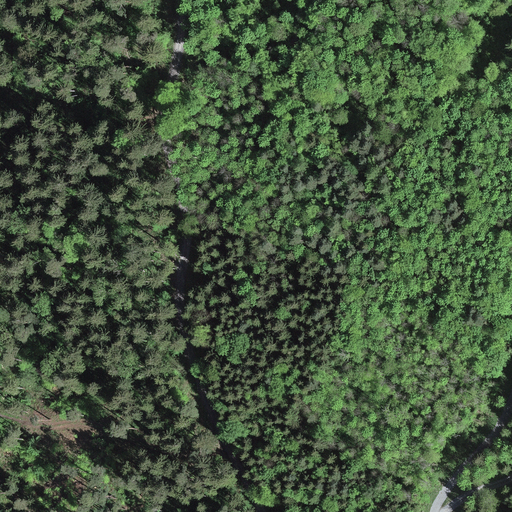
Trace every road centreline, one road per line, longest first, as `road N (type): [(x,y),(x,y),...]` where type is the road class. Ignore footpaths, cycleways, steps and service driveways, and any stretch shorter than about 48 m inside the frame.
road 1 (track): [(262,511),(232,457),(184,328),(185,202),(163,113),(186,0)]
road 2 (track): [(436,511),(511,406)]
